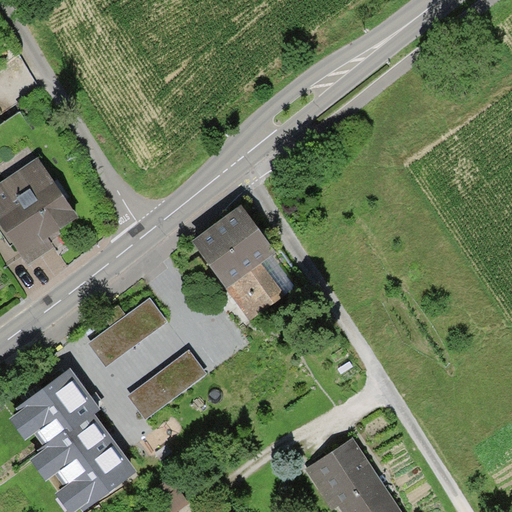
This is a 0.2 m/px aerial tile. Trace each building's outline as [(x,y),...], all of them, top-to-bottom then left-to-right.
[(43,163),(0,192),(0,215),(32,264),(55,248),(50,241),(81,220),(43,163)] [(240,204),(191,238),(209,263),(226,287),(268,257),(274,252),(257,228),(240,204)] [(268,257),(226,287),(248,319),(291,290),(268,257)] [(111,326),(88,343),(105,366),(166,321),(149,299),(126,316),(119,306),(104,317),(111,326)] [(203,373),(185,350),(127,395),(145,418),(203,373)] [(82,390),(68,370),(11,412),(13,415),(10,417),(25,438),(28,436),(39,451),(91,413),(97,409),(82,390)] [(106,433),(91,413),(39,451),(30,458),(46,480),(56,472),(65,483),(54,492),(69,511),(72,511),(82,505),(85,509),(136,472),(106,433)] [(400,511),(353,438),(308,466),(335,507),(340,503),(346,511),(400,511)] [(410,454),(394,464),(403,478),(419,468),(410,454)] [(172,478),(157,488),(173,511),(174,511),(188,503),(172,478)]
